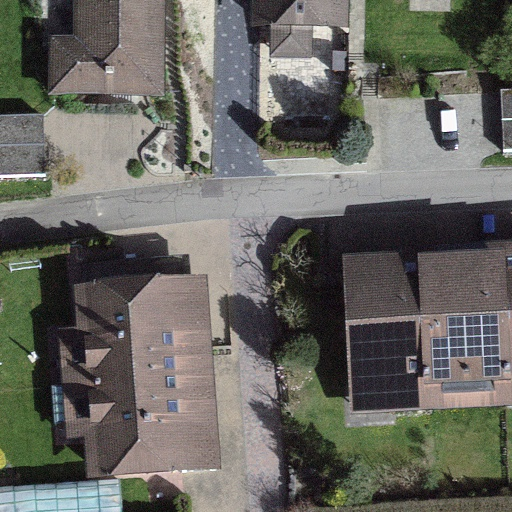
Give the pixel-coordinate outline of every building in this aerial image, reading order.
[(86,0),(85,44),(60,43),(59,92),(164,94),(166,0),(86,0)] [(259,0),(259,22),(339,23),(339,0),(259,0)] [(503,152),(511,151),(511,91),(500,92),(503,152)] [(0,115),(0,176),(52,176),(51,115),(0,115)] [(511,253),(496,254),(503,380),(504,403),(511,402),(511,262),(511,263),(511,253)] [(438,257),(424,258),(430,383),(503,380),(496,254),(482,255),(483,265),(439,267),(438,257)] [(411,268),(352,271),(358,388),(389,386),(390,409),(432,407),(430,383),(424,258),(410,258),(411,268)] [(87,345),(90,385),(198,377),(192,292),(171,293),(168,259),(81,265),(87,345)] [(200,400),(198,377),(90,385),(96,470),(181,464),(182,472),(215,470),(210,399),(200,400)] [(120,511),(119,479),(0,488),(0,511),(120,511)]
